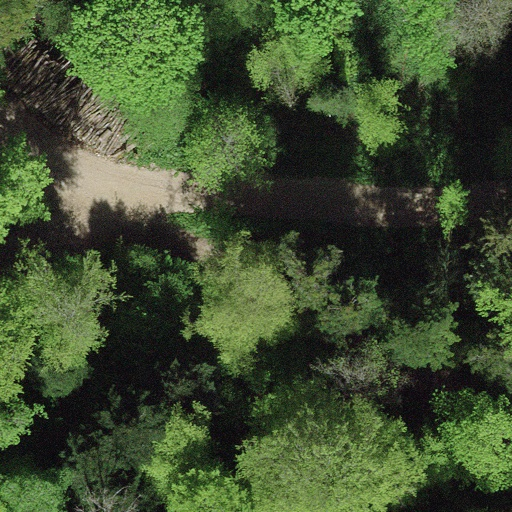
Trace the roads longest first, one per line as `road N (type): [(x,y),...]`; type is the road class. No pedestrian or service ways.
road 1 (track): [(104,218),(511,445)]
road 2 (track): [(0,139),(104,218)]
